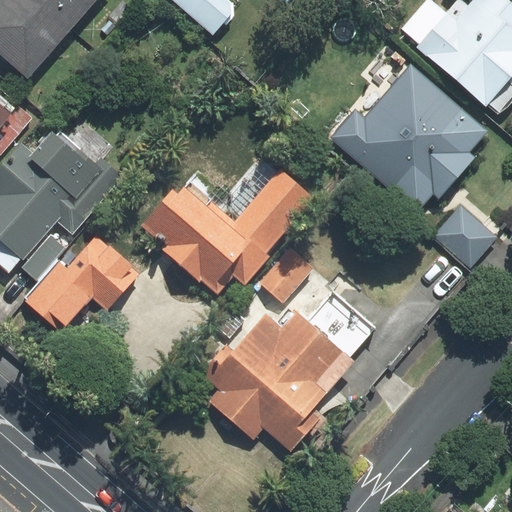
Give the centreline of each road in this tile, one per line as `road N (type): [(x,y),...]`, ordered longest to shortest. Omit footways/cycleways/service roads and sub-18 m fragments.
road 1 (residential): [(511,337),(359,511)]
road 2 (primary): [(102,511),(0,422)]
